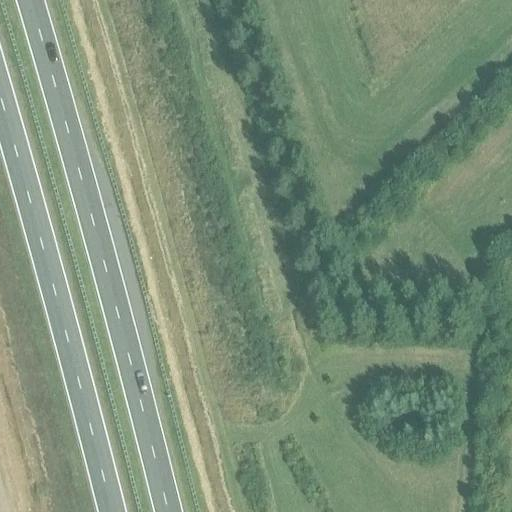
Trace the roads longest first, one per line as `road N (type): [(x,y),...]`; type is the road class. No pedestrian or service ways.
road 1 (track): [(302,0),(332,130),(451,229),(474,259),(488,318),(470,376),(456,511)]
road 2 (trunk): [(169,511),(28,0)]
road 3 (trunk): [(0,97),(110,511)]
